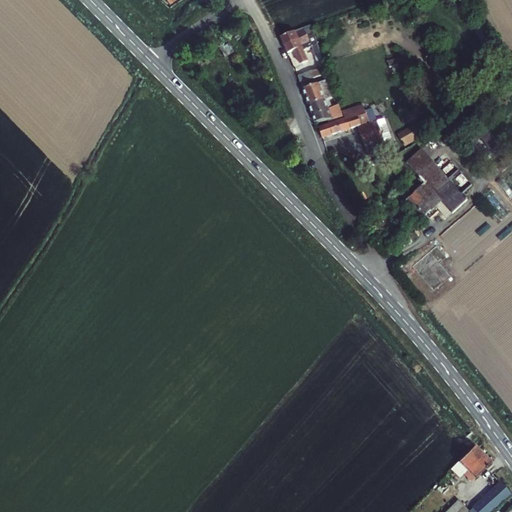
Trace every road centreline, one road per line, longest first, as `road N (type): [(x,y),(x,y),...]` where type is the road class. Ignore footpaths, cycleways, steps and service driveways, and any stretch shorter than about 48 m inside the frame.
road 1 (tertiary): [(511,457),(382,295),(152,61)]
road 2 (unclassified): [(311,140),(249,0)]
